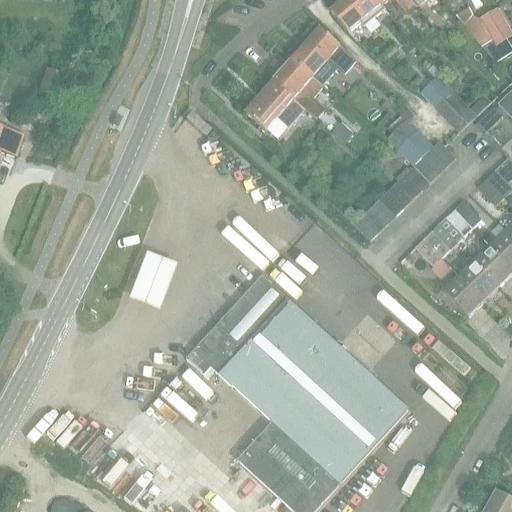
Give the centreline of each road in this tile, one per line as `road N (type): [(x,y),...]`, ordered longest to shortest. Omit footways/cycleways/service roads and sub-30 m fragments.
road 1 (secondary): [(0,428),(137,154),(190,0)]
road 2 (unclassified): [(443,511),(511,396)]
road 3 (unknown): [(109,511),(0,456)]
